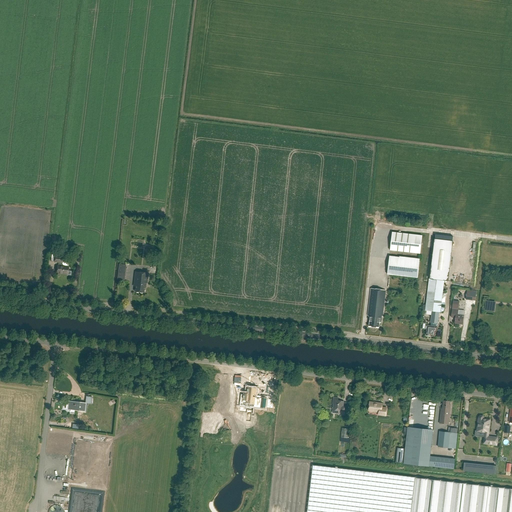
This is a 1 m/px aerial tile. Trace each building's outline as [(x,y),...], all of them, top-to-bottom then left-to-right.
[(420,254),(422,235),(392,232),(390,250),(420,254)] [(431,336),(435,337),(436,332),(437,332),(437,327),(439,312),(441,312),(442,313),(443,312),(444,312),(444,311),(444,310),(446,297),(445,297),(443,296),(444,281),(448,282),(453,242),(452,242),(452,241),(453,237),(435,235),(435,239),(434,239),(430,279),(429,279),(426,304),(426,311),(433,311),(431,326),(428,326),(427,327),(426,327),(427,324),(423,323),(422,330),(426,330),(426,329),(427,330),(426,335),(426,336),(431,336)] [(418,278),(420,260),(390,256),(388,275),(418,278)] [(62,266),(63,258),(55,257),(54,262),(60,263),(59,266),(58,266),(57,273),(67,275),(71,276),(72,271),(68,271),(69,267),(62,266)] [(124,281),(126,265),(119,264),(117,280),(124,281)] [(147,283),(148,273),(135,272),(134,286),(136,286),(135,292),(144,293),(145,288),(146,288),(146,283),(147,283)] [(383,317),(384,304),(386,290),(371,289),(368,316),(370,317),(369,327),(379,328),(380,323),(381,323),(382,317),(383,317)] [(463,325),(464,315),(465,310),(459,310),(459,302),(453,301),(451,317),(455,318),(455,324),(463,325)] [(245,393),(244,401),(247,401),(247,402),(256,403),(257,389),(249,388),(248,394),(245,393)] [(346,415),(347,408),(347,406),(343,406),(344,402),(338,401),(338,398),(334,398),(333,404),(334,404),(333,408),(333,410),(335,410),(339,411),(338,414),(346,415)] [(84,412),(85,403),(69,401),(68,410),(84,412)] [(449,424),(451,405),(449,405),(449,401),(444,401),(443,410),(441,410),(440,423),(449,424)] [(386,416),(387,408),(382,408),(382,404),(370,402),(369,407),(370,407),(369,411),(379,412),(378,415),(386,416)] [(482,419),(483,417),(482,416),(480,416),(478,417),(478,419),(476,431),(487,432),(489,420),(482,419)] [(454,469),(455,459),(430,456),(433,430),(408,427),(404,464),(429,466),(454,469)] [(456,449),(458,431),(450,430),(450,432),(440,431),(438,447),(456,449)] [(403,463),(405,449),(398,448),(396,462),(403,463)] [(495,473),(496,465),(464,461),(463,470),(495,473)] [(307,511),(511,511),(511,488),(313,465),(307,511)]
